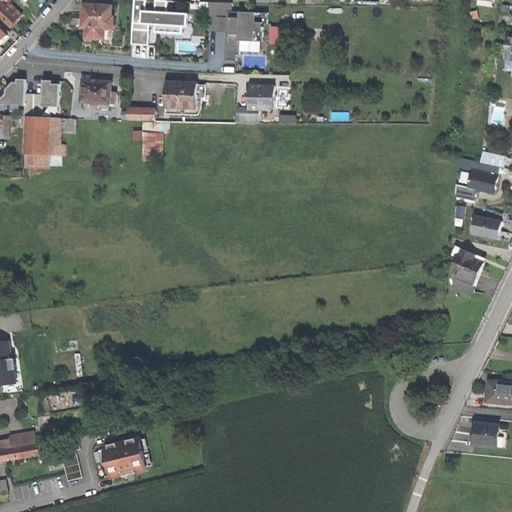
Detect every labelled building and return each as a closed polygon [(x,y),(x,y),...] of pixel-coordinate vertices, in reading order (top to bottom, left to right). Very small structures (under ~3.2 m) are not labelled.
[(0,0),(0,15),(12,27),(22,16),(15,10),(9,4),(8,5),(4,1),(4,0),(0,0)] [(144,11),(147,11),(147,0),(135,0),(132,45),(150,46),(151,25),(143,24),(144,11)] [(156,0),(156,11),(168,12),(169,0),(165,0),(156,0)] [(209,32),(229,32),(229,12),(233,12),(233,3),(210,2),(209,32)] [(87,38),(106,39),(106,29),(114,29),(114,17),(111,17),(112,6),(84,4),(83,20),(83,27),(87,28),(87,38)] [(143,24),(151,25),(153,25),(156,25),(184,27),(189,27),(190,13),(168,12),(156,11),(147,11),(144,11),(143,24)] [(241,12),(233,12),(229,12),(229,32),(229,38),(227,38),(226,60),(237,60),(237,55),(240,55),(240,40),(240,35),(231,34),(231,18),(241,18),(241,12)] [(240,35),(240,40),(256,41),(256,31),(263,31),(263,28),(262,28),(262,23),(256,23),(256,13),(241,12),(241,18),(231,18),(231,34),(240,35)] [(256,23),(262,23),(268,23),(269,13),(256,13),(256,23)] [(183,34),(184,27),(156,25),(156,33),(183,34)] [(0,45),(2,43),(9,36),(0,27),(0,45)] [(273,43),(304,43),(304,28),(273,27),(273,43)] [(113,40),(114,29),(106,29),(106,39),(113,40)] [(101,102),(110,103),(111,92),(112,82),(98,81),(84,80),(83,101),(95,102),(95,104),(101,105),(101,102)] [(15,82),(8,90),(7,94),(7,105),(26,105),(27,105),(27,95),(28,83),(19,82),(15,82)] [(182,85),(168,84),(167,97),(170,98),(169,107),(198,108),(199,85),(199,83),(182,83),(182,85)] [(44,106),(60,107),(61,84),(45,84),(44,96),(44,106)] [(198,108),(169,107),(167,106),(167,114),(200,115),(203,109),(203,98),(207,98),(207,85),(199,85),(198,108)] [(250,110),(260,110),(269,110),(269,109),(276,109),(276,87),(251,86),(251,94),(250,101),(250,109),(250,110)] [(44,106),(44,96),(27,95),(27,105),(26,105),(26,116),(30,116),(30,117),(44,117),(44,106)] [(260,123),(260,110),(250,110),(250,109),(238,108),(238,123),(260,123)] [(130,111),(130,120),(156,121),(157,112),(130,111)] [(17,116),(6,115),(5,124),(0,123),(0,126),(17,127),(17,116)] [(28,154),(29,154),(50,155),(62,156),(63,133),(76,133),(76,119),(44,117),(30,117),(28,154)] [(164,133),(145,133),(145,139),(144,160),(163,161),(164,133)] [(484,152),(482,162),(502,167),(505,168),(508,157),(484,152)] [(50,155),(29,154),(29,167),(49,168),(50,155)] [(474,170),(499,176),(502,167),(482,162),(460,158),(459,168),(474,170)] [(500,176),(499,176),(474,170),(470,186),(470,188),(478,189),(485,191),(496,193),(500,176)] [(470,188),(470,186),(458,184),(457,196),(475,200),(476,198),(478,189),(470,188)] [(454,218),(465,219),(466,207),(456,205),(454,218)] [(483,218),(476,216),(473,234),(500,239),(501,233),(503,222),(483,218)] [(457,263),(463,249),(457,247),(452,260),(457,263)] [(477,255),(463,249),(457,263),(453,272),(456,274),(455,279),(461,280),(476,286),(486,262),(481,260),(475,258),(477,255)] [(475,293),(476,286),(461,280),(455,279),(454,290),(475,293)] [(10,341),(0,342),(0,382),(0,386),(18,383),(16,369),(18,369),(17,358),(13,359),(10,341)] [(488,402),(511,404),(511,382),(499,381),(490,380),(488,402)] [(474,444),(499,447),(500,431),(501,425),(476,423),(475,429),(474,444)] [(508,432),(500,431),(499,447),(507,448),(508,432)] [(11,439),(0,440),(0,444),(1,450),(38,443),(36,432),(11,437),(11,439)] [(67,453),(62,454),(67,475),(69,481),(84,477),(77,450),(81,449),(78,436),(64,439),(67,453)] [(149,470),(148,467),(145,455),(144,452),(141,440),(141,437),(104,446),(105,449),(107,461),(108,463),(108,465),(111,476),(112,478),(112,479),(149,470)] [(47,443),(39,444),(41,453),(48,451),(47,443)] [(0,451),(2,460),(41,453),(39,444),(0,451)] [(145,455),(148,467),(153,465),(150,454),(145,455)] [(7,479),(0,480),(0,495),(10,494),(7,479)]
